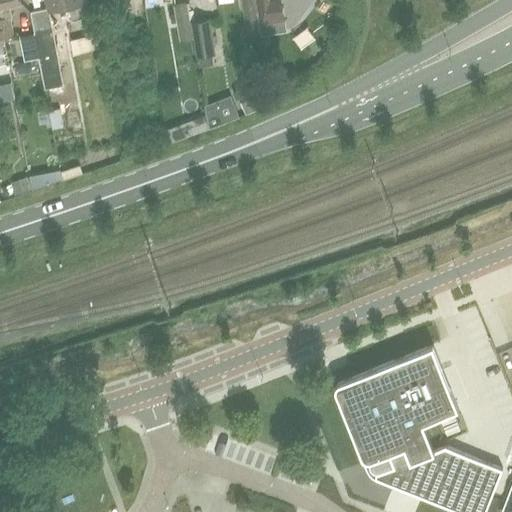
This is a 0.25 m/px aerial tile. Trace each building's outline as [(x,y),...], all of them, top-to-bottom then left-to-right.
[(0,0),(0,23),(3,38),(13,35),(9,18),(11,17),(8,3),(20,0),(0,0)] [(48,0),(50,7),(69,2),(73,19),(81,17),(90,15),(86,0),(48,0)] [(254,0),(242,0),(248,33),(259,31),(254,0)] [(265,21),(270,20),(267,0),(255,0),(260,30),(266,29),(265,21)] [(186,3),(174,5),(181,41),(193,39),(186,3)] [(90,15),(81,17),(85,34),(97,32),(94,14),(90,15)] [(192,23),(198,56),(215,53),(209,19),(192,23)] [(149,45),(143,22),(129,26),(135,49),(149,45)] [(42,72),(45,88),(63,84),(53,29),(34,33),(39,56),(42,72)] [(25,59),(39,56),(34,33),(21,36),(25,59)] [(50,111),(53,128),(63,127),(60,109),(50,111)] [(336,390),(336,391),(354,436),(362,454),(362,455),(362,456),(363,456),(363,457),(364,457),(364,458),(365,458),(365,459),(366,459),(367,459),(368,459),(369,459),(370,459),(371,459),(372,459),(388,453),(393,465),(379,471),(378,471),(377,471),(377,472),(377,473),(376,473),(376,474),(376,475),(376,476),(377,476),(377,477),(377,478),(378,478),(379,478),(436,501),(463,511),(485,511),(486,509),(503,467),(445,444),(434,449),(423,422),(458,408),(433,344),(341,380),(340,381),(339,381),(339,382),(338,382),(337,383),(337,384),(336,385),(336,386),(336,387),(336,388),(336,389),(336,390)]
